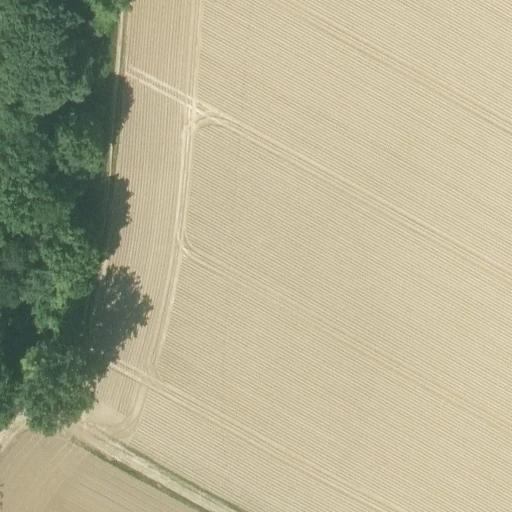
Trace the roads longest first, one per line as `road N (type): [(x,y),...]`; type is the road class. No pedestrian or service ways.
road 1 (track): [(120,0),(98,218),(71,379),(61,403),(0,437)]
road 2 (track): [(61,403),(252,511)]
